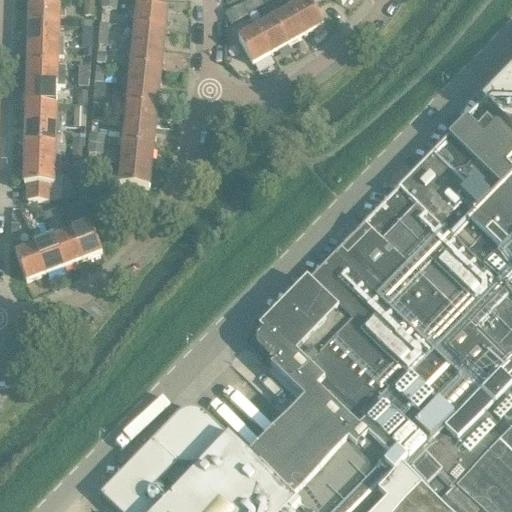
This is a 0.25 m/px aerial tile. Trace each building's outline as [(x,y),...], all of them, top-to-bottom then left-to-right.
[(258,0),(250,5),(255,14),(265,8),(260,0),(258,0)] [(349,0),(332,0),(344,9),(349,0)] [(296,2),(288,7),(291,12),(305,37),(322,27),(308,1),(299,6),(296,2)] [(84,17),(92,18),(93,3),(85,2),(84,17)] [(102,10),(117,11),(118,4),(103,2),(102,10)] [(225,15),(232,27),(248,18),(242,6),(225,15)] [(282,17),(274,22),(288,47),(305,37),(291,12),(288,7),(279,12),(282,17)] [(30,9),(30,29),(59,30),(59,20),(65,21),(65,11),(59,11),(59,10),(30,9)] [(137,20),(136,30),(165,33),(167,13),(132,10),(131,20),(137,20)] [(262,22),(254,27),(256,32),(271,58),(288,47),(274,22),(265,27),(262,22)] [(256,32),(254,27),(245,32),(248,37),(239,42),(253,68),(271,58),(256,32)] [(109,28),(100,28),(98,47),(108,48),(109,28)] [(30,29),(29,49),(66,50),(66,40),(58,40),(59,30),(30,29)] [(129,40),(128,49),(163,53),(165,33),(136,30),(135,40),(129,40)] [(93,31),(82,31),(82,52),(93,52),(93,31)] [(29,49),(28,69),(57,70),(58,60),(66,60),(66,50),(29,49)] [(133,60),(132,70),(161,73),(163,53),(128,49),(127,59),(133,60)] [(107,56),(98,55),(96,67),(106,68),(107,56)] [(28,69),(28,89),(57,90),(67,90),(67,70),(57,70),(28,69)] [(90,71),(79,70),(79,91),(89,91),(90,71)] [(105,71),(97,70),(95,86),(103,87),(105,71)] [(125,79),(124,89),(159,93),(161,73),(132,70),(131,80),(125,79)] [(206,421),(203,419),(199,417),(195,416),(191,416),(187,417),(186,418),(184,419),(183,419),(180,422),(147,455),(102,500),(114,511),(511,511),(511,79),(484,109),(489,114),(484,119),(479,115),(434,161),(384,212),(369,227),(321,277),(271,327),(270,326),(261,335),(261,336),(264,339),(260,343),(258,345),(257,348),(257,350),(258,353),(259,356),(260,358),(274,372),(272,374),(306,407),(289,424),(250,464),(231,445),(206,421)] [(103,87),(95,86),(93,105),(104,106),(106,87),(103,87)] [(28,89),(27,109),(56,110),(57,90),(28,89)] [(129,100),(128,110),(157,113),(159,93),(124,89),(123,99),(129,100)] [(88,95),(78,95),(77,111),(87,112),(88,95)] [(106,107),(93,106),(92,127),(105,128),(106,107)] [(27,109),(26,129),(63,130),(64,120),(56,120),(56,110),(27,109)] [(128,110),(126,130),(155,133),(157,113),(128,110)] [(87,112),(77,111),(74,111),(74,131),(86,132),(87,112)] [(26,129),(26,149),(55,150),(55,139),(63,140),(63,130),(26,129)] [(126,130),(124,150),(153,152),(155,133),(126,130)] [(105,139),(90,138),(89,148),(104,149),(105,139)] [(104,149),(89,148),(89,157),(104,159),(104,149)] [(26,149),(25,169),(62,170),(63,160),(55,160),(55,150),(26,149)] [(124,150),(122,169),(151,172),(153,152),(124,150)] [(83,151),(73,151),(72,167),(82,168),(83,151)] [(25,188),(28,188),(50,189),(54,189),(54,179),(62,180),(62,170),(25,169),(25,188)] [(151,172),(122,169),(120,189),(149,192),(151,172)] [(81,170),(71,170),(70,187),(81,187),(81,170)] [(50,189),(28,188),(28,205),(49,206),(50,189)] [(72,208),(63,211),(67,223),(77,219),(72,208)] [(70,231),(72,236),(83,263),(101,256),(91,229),(82,233),(79,227),(70,231)] [(20,228),(12,228),(11,244),(20,244),(20,228)] [(63,240),(54,243),(64,271),(83,263),(72,236),(70,231),(61,234),(63,240)] [(33,245),(35,251),(45,278),(64,271),(54,243),(44,247),(42,241),(33,245)] [(45,278),(35,251),(33,245),(23,249),(26,254),(16,258),(27,285),(45,278)]
